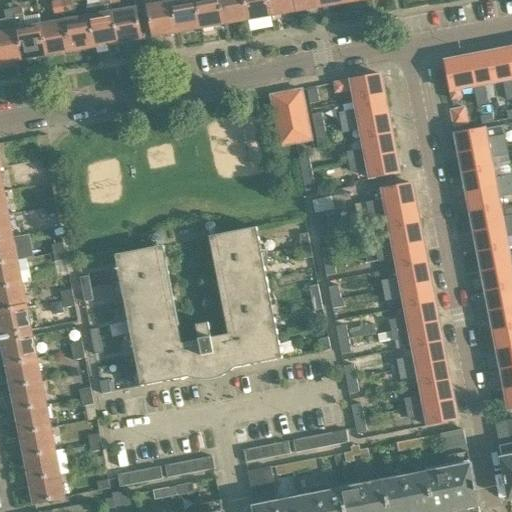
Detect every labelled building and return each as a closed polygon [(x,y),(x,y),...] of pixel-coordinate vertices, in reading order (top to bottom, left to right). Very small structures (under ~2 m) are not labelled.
[(65,0),(61,1),(63,14),(71,12),(69,0),(65,0)] [(199,29),(193,0),(182,0),(171,2),(176,33),(199,29)] [(222,24),(218,0),(193,0),(199,29),(222,24)] [(246,20),(242,0),(218,0),(222,24),(246,20)] [(271,16),(267,0),(242,0),(246,20),(271,16)] [(295,12),(292,0),(267,0),(271,16),(295,12)] [(323,6),(322,0),(292,0),(295,12),(323,6)] [(63,14),(61,1),(53,2),(55,15),(63,14)] [(176,33),(171,2),(146,6),(151,37),(176,33)] [(137,8),(112,12),(118,43),(142,38),(137,8)] [(94,47),(118,43),(112,12),(89,17),(94,47)] [(70,51),(94,47),(89,17),(64,21),(70,51)] [(45,56),(70,51),(64,21),(40,25),(45,56)] [(21,60),(45,56),(40,25),(16,30),(21,60)] [(0,63),(21,60),(16,30),(0,32),(0,63)] [(511,99),(511,76),(507,49),(488,53),(494,83),(503,81),(507,100),(511,99)] [(494,83),(488,53),(468,57),(474,87),(478,106),(488,104),(484,84),(494,83)] [(468,57),(444,61),(452,100),(461,98),(460,89),(474,87),(468,57)] [(353,90),(355,100),(384,94),(381,74),(334,83),(336,93),(353,90)] [(310,104),(320,102),(317,88),(307,90),(310,104)] [(281,146),(294,143),(311,140),(301,90),(271,96),(281,146)] [(384,94),(355,100),(339,103),(342,113),(340,114),(342,123),(388,114),(384,94)] [(450,110),(453,126),(468,123),(464,107),(450,110)] [(312,114),(314,128),(324,126),(322,112),(312,114)] [(360,129),(362,139),(392,133),(388,114),(342,123),(343,132),(360,129)] [(493,121),(492,114),(480,116),(482,123),(493,121)] [(455,134),(459,155),(506,145),(502,125),(455,134)] [(324,126),(314,128),(317,142),(327,140),(324,126)] [(396,153),(392,133),(362,139),(364,150),(347,153),(349,162),(396,153)] [(507,155),(506,145),(459,155),(463,174),(493,168),(491,158),(507,155)] [(39,152),(41,161),(52,158),(51,150),(39,152)] [(370,179),(400,173),(396,153),(349,162),(351,171),(368,168),(370,179)] [(299,158),(301,172),(311,170),(309,156),(299,158)] [(53,161),(52,158),(41,161),(42,169),(53,167),(56,167),(55,160),(53,161)] [(463,174),(466,194),(511,184),(511,179),(511,175),(495,178),(493,168),(463,174)] [(311,170),(301,172),(304,185),(314,183),(311,170)] [(367,203),(369,213),(416,204),(412,183),(382,189),(384,200),(367,203)] [(511,194),(511,184),(466,194),(470,213),(500,208),(498,197),(511,194)] [(0,193),(0,217),(8,216),(4,193),(0,193)] [(43,199),(44,207),(56,205),(54,197),(43,199)] [(367,203),(356,205),(358,215),(369,213),(367,203)] [(420,223),(416,204),(369,213),(371,222),(388,219),(390,229),(420,223)] [(57,214),(56,205),(44,207),(46,216),(57,214)] [(470,213),(474,233),(511,225),(511,205),(500,208),(470,213)] [(328,221),(326,213),(315,215),(316,223),(326,221),(328,221)] [(359,224),(371,222),(369,213),(358,215),(359,224)] [(0,217),(0,242),(13,240),(8,216),(0,217)] [(326,221),(316,223),(319,237),(329,235),(326,221)] [(424,243),(420,223),(390,229),(392,239),(375,242),(377,252),(424,243)] [(511,235),(511,225),(474,233),(478,253),(508,247),(506,236),(511,235)] [(216,236),(221,263),(262,255),(257,228),(216,236)] [(302,247),(310,246),(308,233),(299,235),(302,247)] [(0,242),(0,266),(18,263),(13,240),(0,242)] [(51,245),(53,253),(64,251),(63,243),(51,245)] [(427,263),(424,243),(377,252),(378,261),(395,258),(397,268),(427,263)] [(313,258),(310,246),(302,247),(304,260),(313,258)] [(321,248),(324,262),(334,260),(331,247),(321,248)] [(478,253),(482,272),(511,266),(511,256),(510,257),(508,247),(478,253)] [(116,256),(121,282),(162,274),(157,248),(116,256)] [(66,259),(64,251),(53,253),(54,262),(66,259)] [(366,256),(367,263),(377,261),(376,254),(366,256)] [(267,281),(262,255),(221,263),(226,289),(267,281)] [(334,260),(324,262),(326,276),(336,274),(334,260)] [(0,266),(0,290),(22,286),(18,263),(0,266)] [(431,282),(427,263),(397,268),(399,279),(382,282),(384,291),(431,282)] [(485,292),(511,286),(511,266),(482,272),(485,292)] [(121,282),(126,308),(167,300),(162,274),(121,282)] [(80,278),(82,290),(91,288),(89,276),(80,278)] [(226,289),(231,315),(272,307),(267,281),(226,289)] [(435,302),(431,282),(384,291),(384,293),(386,300),(403,297),(405,308),(435,302)] [(309,287),(312,299),(320,297),(318,285),(309,287)] [(0,290),(0,315),(27,310),(22,286),(0,290)] [(331,301),(341,300),(338,286),(329,288),(331,301)] [(511,286),(485,292),(489,312),(511,307),(511,286)] [(91,288),(82,290),(84,302),(93,301),(91,288)] [(61,292),(62,300),(74,298),(72,290),(61,292)] [(344,299),(343,300),(344,307),(344,308),(386,301),(386,300),(384,293),(344,299)] [(323,310),(320,297),(312,299),(314,311),(323,310)] [(75,306),(74,298),(62,300),(64,308),(75,306)] [(333,309),(344,307),(343,300),(343,299),(341,300),(331,301),(333,309)] [(126,308),(131,334),(172,326),(167,300),(126,308)] [(50,310),(56,314),(63,313),(61,301),(49,303),(50,310)] [(439,321),(435,302),(405,308),(407,318),(390,321),(392,330),(439,321)] [(277,333),(272,307),(231,315),(236,340),(230,341),(230,342),(277,333)] [(511,307),(489,312),(493,331),(511,327),(511,307)] [(0,315),(0,332),(1,339),(32,333),(27,310),(0,315)] [(443,341),(439,321),(392,330),(394,340),(410,337),(412,347),(443,341)] [(183,351),(136,360),(141,387),(188,378),(195,380),(203,381),(208,380),(211,380),(214,380),(218,379),(219,378),(224,376),(226,375),(231,372),(235,369),(283,359),(277,333),(230,342),(213,345),(209,323),(196,326),(200,347),(183,351)] [(336,327),(339,341),(348,339),(346,325),(336,327)] [(131,334),(136,360),(183,351),(177,352),(172,326),(131,334)] [(361,327),(350,329),(352,338),(363,336),(361,327)] [(511,327),(493,331),(497,351),(511,347),(511,327)] [(90,330),(92,342),(101,340),(98,328),(90,330)] [(1,339),(6,363),(36,357),(32,333),(1,339)] [(319,339),(322,352),(330,350),(328,337),(319,339)] [(348,339),(339,341),(341,355),(351,353),(348,339)] [(103,353),(101,340),(92,342),(94,354),(103,353)] [(446,361),(443,341),(412,347),(414,357),(398,360),(399,370),(446,361)] [(70,344),(72,352),(83,350),(82,342),(70,344)] [(511,347),(497,351),(501,370),(511,368),(511,347)] [(85,358),(83,350),(72,352),(73,361),(85,358)] [(6,363),(11,386),(41,380),(36,357),(6,363)] [(450,380),(446,361),(399,370),(401,379),(418,376),(420,386),(450,380)] [(344,367),(346,381),(356,379),(354,365),(344,367)] [(511,368),(501,370),(504,390),(511,388),(511,368)] [(356,379),(346,381),(349,394),(359,393),(356,379)] [(11,386),(15,409),(45,403),(41,380),(11,386)] [(454,400),(450,380),(420,386),(422,397),(405,400),(407,409),(454,400)] [(102,395),(111,393),(108,381),(100,382),(102,395)] [(79,390),(81,398),(92,396),(91,387),(79,390)] [(94,404),(92,396),(81,398),(82,406),(94,404)] [(458,420),(454,400),(407,409),(407,410),(409,419),(411,429),(428,426),(458,420)] [(50,427),(45,403),(15,409),(20,433),(50,427)] [(352,406),(354,420),(364,418),(361,404),(352,406)] [(364,418),(354,420),(357,434),(367,432),(364,418)] [(511,419),(495,423),(497,435),(511,431),(511,419)] [(20,433),(25,456),(55,450),(50,427),(20,433)] [(440,434),(443,445),(466,441),(463,429),(440,434)] [(346,430),(293,441),(295,453),(349,443),(346,430)] [(511,431),(497,435),(499,446),(511,443),(511,431)] [(88,436),(90,444),(101,442),(99,434),(88,436)] [(436,435),(428,437),(429,446),(438,445),(436,435)] [(419,438),(421,448),(429,446),(428,437),(419,438)] [(411,440),(413,449),(421,448),(419,438),(411,440)] [(411,440),(404,441),(405,451),(413,449),(411,440)] [(398,452),(405,451),(404,441),(396,443),(398,452)] [(443,445),(445,456),(468,452),(466,441),(443,445)] [(103,450),(101,442),(90,444),(91,452),(103,450)] [(290,454),(288,442),(244,450),(246,463),(290,454)] [(511,443),(499,446),(510,499),(511,498),(511,443)] [(350,447),(351,452),(354,461),(354,464),(362,462),(361,460),(360,450),(359,445),(350,447)] [(367,448),(360,450),(361,460),(369,458),(367,448)] [(25,456),(29,480),(59,473),(55,450),(25,456)] [(345,463),(354,461),(351,452),(344,453),(345,463)] [(478,505),(468,452),(445,456),(447,469),(426,474),(433,511),(446,511),(447,511),(466,507),(468,510),(475,509),(476,505),(478,505)] [(212,457),(165,466),(167,478),(215,469),(212,457)] [(103,465),(102,458),(93,460),(94,466),(103,465)] [(315,459),(307,460),(309,470),(317,468),(315,459)] [(307,460),(298,462),(300,472),(309,470),(307,460)] [(290,464),(292,473),(300,472),(298,462),(290,464)] [(290,464),(283,465),(285,475),(292,473),(290,464)] [(277,476),(285,475),(283,465),(275,467),(277,476)] [(163,479),(160,467),(118,475),(120,488),(163,479)] [(299,511),(297,499),(277,503),(275,490),(271,468),(248,472),(252,495),(255,511),(299,511)] [(64,498),(59,473),(29,480),(34,504),(64,498)] [(433,511),(426,474),(384,482),(389,511),(433,511)] [(110,488),(108,480),(97,482),(98,491),(110,488)] [(389,511),(384,482),(340,490),(344,511),(389,511)] [(192,483),(184,484),(186,494),(194,492),(192,483)] [(176,486),(178,495),(186,494),(184,484),(176,486)] [(168,487),(170,497),(178,495),(176,486),(168,487)] [(168,487),(160,489),(162,498),(170,497),(168,487)] [(154,500),(162,498),(160,489),(152,491),(154,500)] [(344,511),(340,490),(297,499),(299,511),(344,511)] [(112,493),(113,498),(114,503),(115,503),(122,502),(121,497),(120,492),(112,493)] [(129,495),(121,497),(122,502),(123,506),(131,504),(129,495)] [(116,507),(115,503),(114,503),(113,498),(105,500),(107,509),(116,507)] [(199,511),(222,511),(220,500),(198,505),(199,511)]
